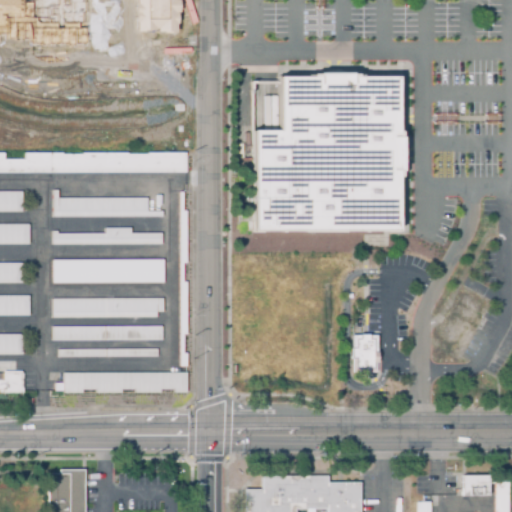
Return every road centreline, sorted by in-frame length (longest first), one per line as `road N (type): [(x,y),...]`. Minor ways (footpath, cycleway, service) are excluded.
road 1 (residential): [(213,511),(214,0)]
road 2 (tertiary): [(0,434),(511,433)]
